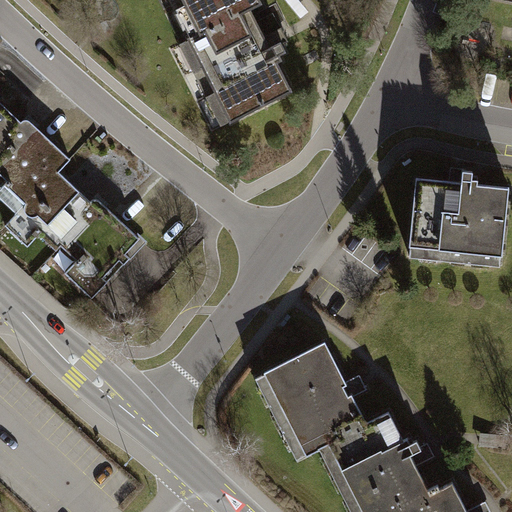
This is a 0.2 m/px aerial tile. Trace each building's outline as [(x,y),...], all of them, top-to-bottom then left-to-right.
[(175,0),(191,32),(241,8),(251,3),(249,0),(175,0)] [(241,8),(191,32),(182,36),(223,121),(284,89),(241,8)] [(0,101),(0,162),(31,129),(0,101)] [(31,129),(0,162),(0,182),(3,185),(0,188),(0,203),(51,249),(65,236),(79,250),(60,273),(85,296),(137,243),(93,200),(83,200),(53,173),(67,159),(31,129)] [(410,261),(498,270),(507,186),(419,176),(410,261)] [(316,344),(256,374),(299,458),(314,450),(359,427),(316,344)] [(359,427),(314,450),(346,511),(384,511),(424,492),(384,414),(359,427)] [(424,492),(384,511),(463,511),(447,480),(424,492)]
